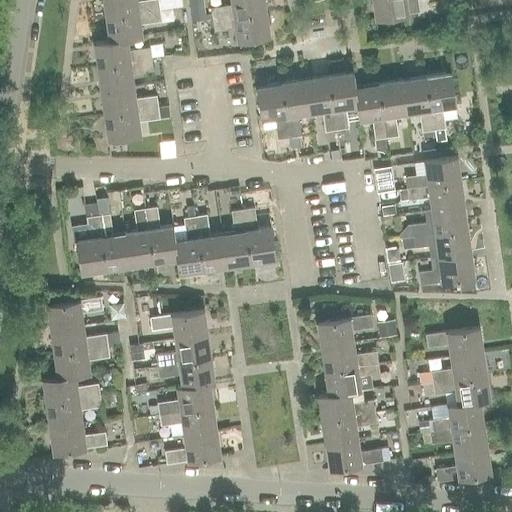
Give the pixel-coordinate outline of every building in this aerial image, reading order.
[(103,0),(106,16),(160,8),(158,0),(103,0)] [(202,0),(190,0),(193,22),(199,21),(205,20),(202,0)] [(267,10),(265,0),(231,0),(232,4),(211,7),(213,19),(267,10)] [(373,0),(376,18),(409,13),(407,0),(373,0)] [(162,20),(160,8),(106,16),(109,39),(109,40),(128,37),(128,39),(143,36),(141,23),(162,20)] [(271,35),(267,10),(213,19),(215,30),(235,27),(237,40),(271,35)] [(214,36),(211,19),(210,19),(205,20),(199,21),(201,38),(214,36)] [(129,50),(128,39),(128,37),(109,40),(109,39),(94,41),(98,66),(152,59),(150,47),(129,50)] [(209,55),(208,44),(196,45),(196,51),(197,57),(209,55)] [(153,70),(152,59),(98,66),(101,90),(134,86),(133,73),(153,70)] [(356,86),(354,71),(329,75),(337,129),(349,127),(346,106),(357,105),(359,104),(356,86)] [(451,72),(426,75),(435,129),(445,128),(446,127),(443,107),(456,105),(451,72)] [(337,129),(329,75),(306,78),(311,112),(323,110),(326,130),(337,129)] [(435,129),(426,75),(403,79),(408,112),(420,110),(423,131),(435,129)] [(311,112),(306,78),(282,82),(290,136),(299,135),(301,134),(298,114),(311,112)] [(408,112),(403,79),(379,82),(387,136),(399,135),(396,114),(408,112)] [(290,136),(282,82),(257,86),(262,119),(275,117),(278,138),(280,137),(290,136)] [(387,136),(379,82),(356,86),(359,104),(357,105),(359,120),(373,118),(376,138),(385,137),(387,136)] [(136,97),(134,86),(101,90),(104,114),(158,107),(158,106),(157,94),(136,97)] [(139,120),(160,118),(158,107),(104,114),(108,138),(141,134),(139,120)] [(435,129),(436,141),(446,140),(445,128),(435,129)] [(299,135),(290,136),(291,146),(301,144),(299,135)] [(292,147),(291,146),(290,136),(280,137),(282,149),(292,147)] [(171,137),(161,139),(163,154),(174,153),(171,137)] [(376,138),(375,138),(376,149),(388,152),(385,137),(376,138)] [(340,149),(330,150),(331,159),(341,158),(340,149)] [(406,176),(407,187),(461,180),(458,155),(425,160),(427,173),(406,176)] [(391,176),(389,166),(374,168),(376,179),(391,176)] [(465,204),(461,180),(407,187),(409,199),(430,196),(431,208),(465,204)] [(230,187),(230,188),(231,194),(240,192),(241,192),(240,186),(230,187)] [(407,187),(399,188),(401,200),(409,199),(407,187)] [(96,199),(97,203),(99,215),(109,213),(107,198),(96,199)] [(99,215),(97,203),(85,205),(87,216),(99,215)] [(468,228),(465,204),(431,208),(431,209),(427,209),(429,221),(412,223),(414,235),(468,228)] [(382,206),(384,215),(396,213),(394,205),(382,206)] [(157,206),(146,208),(154,261),(177,258),(174,240),(176,239),(174,225),(160,226),(157,206)] [(255,207),(243,208),(251,262),(276,259),(271,225),(258,227),(255,207)] [(154,261),(146,208),(134,209),(137,230),(125,232),(130,265),(154,261)] [(251,262),(243,208),(232,210),(235,231),(222,233),(227,266),(251,262)] [(130,265),(125,232),(113,234),(110,213),(109,213),(99,215),(107,268),(130,265)] [(227,266),(222,233),(210,234),(207,214),(196,215),(204,269),(227,266)] [(73,226),(75,239),(77,239),(82,272),(107,268),(99,215),(87,216),(88,224),(73,226)] [(204,269),(196,215),(195,216),(189,217),(184,217),(187,238),(176,239),(174,240),(177,258),(179,273),(204,269)] [(471,251),(468,228),(414,235),(416,247),(432,244),(434,256),(471,251)] [(475,276),(471,251),(434,256),(436,269),(419,271),(421,283),(459,278),(475,276)] [(101,296),(100,296),(47,304),(51,328),(84,323),(82,311),(103,308),(101,296)] [(125,308),(116,310),(118,322),(127,320),(125,308)] [(208,333),(205,308),(151,316),(152,329),(173,326),(175,338),(208,333)] [(373,325),(371,313),(317,321),(321,346),(354,341),(352,329),(373,325)] [(379,322),(381,337),(392,335),(397,334),(395,319),(379,322)] [(108,345),(106,333),(86,336),(84,323),(51,328),(54,352),(108,345)] [(483,350),(480,326),(426,334),(428,346),(448,343),(450,355),(483,350)] [(119,331),(106,333),(108,345),(121,343),(119,331)] [(212,357),(208,333),(175,338),(177,350),(156,353),(158,365),(212,357)] [(356,353),(354,341),(321,346),(324,370),(378,362),(377,350),(356,353)] [(89,359),(110,356),(108,345),(54,352),(57,375),(58,376),(76,374),(91,372),(89,359)] [(487,374),(483,350),(450,355),(452,367),(431,371),(419,372),(421,384),(422,383),(422,384),(433,382),(487,374)] [(158,365),(156,353),(148,354),(150,366),(158,365)] [(215,382),(212,357),(158,365),(159,376),(180,373),(182,385),(182,386),(210,381),(210,382),(215,382)] [(380,374),(378,362),(324,370),(328,392),(328,393),(351,390),(351,391),(361,389),(373,388),(371,375),(380,374)] [(78,386),(76,374),(58,376),(57,375),(42,377),(46,403),(100,395),(98,383),(78,386)] [(491,399),(487,374),(433,382),(435,394),(456,390),(457,402),(457,403),(481,399),(481,400),(491,399)] [(214,405),(210,382),(210,381),(182,386),(182,385),(177,385),(179,399),(158,402),(158,405),(160,413),(214,405)] [(435,394),(433,382),(422,384),(424,395),(435,394)] [(353,402),(351,391),(351,390),(328,393),(328,392),(318,394),(322,419),(376,411),(375,410),(374,399),(353,402)] [(102,406),(100,395),(46,403),(50,427),(83,422),(81,409),(102,406)] [(484,423),(481,400),(481,399),(457,403),(457,402),(447,403),(449,416),(429,420),(429,424),(431,431),(484,423)] [(160,413),(158,405),(150,406),(151,414),(160,413)] [(217,429),(214,405),(160,413),(161,425),(182,422),(184,434),(217,429)] [(397,418),(396,408),(386,409),(388,419),(397,418)] [(377,422),(377,421),(376,411),(322,419),(325,443),(358,438),(357,425),(377,422)] [(429,420),(419,421),(421,433),(422,432),(431,431),(429,424),(429,420)] [(85,434),(83,422),(50,427),(53,451),(107,444),(105,431),(85,434)] [(488,447),(484,423),(431,431),(432,443),(453,439),(455,452),(488,447)] [(221,454),(217,429),(184,434),(186,447),(165,450),(167,462),(221,454)] [(432,443),(431,431),(422,432),(424,444),(432,443)] [(360,450),(358,438),(325,443),(329,468),(383,460),(381,449),(381,447),(360,450)] [(492,472),(488,447),(455,452),(457,465),(436,468),(438,480),(492,472)] [(389,448),(381,449),(383,460),(390,459),(389,448)]
